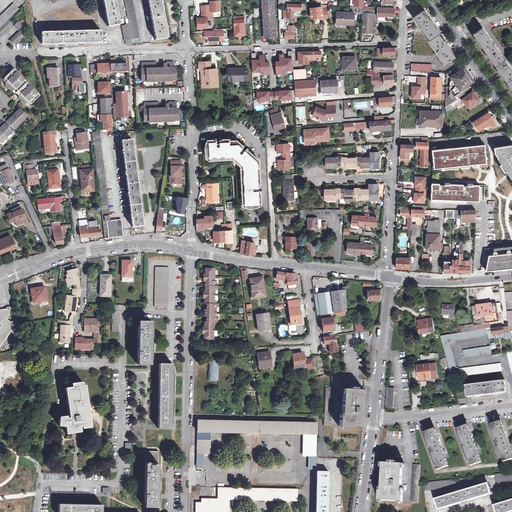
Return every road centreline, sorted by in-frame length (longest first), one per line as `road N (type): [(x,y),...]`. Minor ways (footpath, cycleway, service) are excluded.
road 1 (residential): [(185,511),(191,252)]
road 2 (residential): [(388,277),(402,42)]
road 3 (residential): [(187,49),(402,42)]
road 4 (tertiary): [(428,0),(511,118)]
road 5 (residential): [(373,418),(388,277)]
road 6 (residential): [(46,53),(187,49)]
road 7 (residential): [(511,404),(373,418)]
road 8 (residential): [(191,252),(188,124)]
road 9 (residential): [(388,277),(511,276)]
